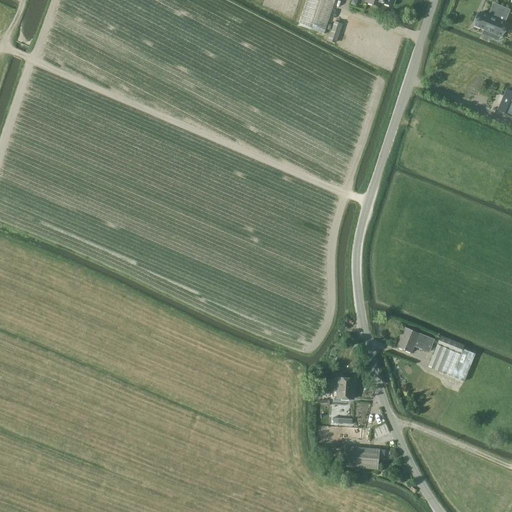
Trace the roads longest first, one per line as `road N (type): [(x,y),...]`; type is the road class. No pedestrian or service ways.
road 1 (unclassified): [(440,511),(385,407),(356,264),(363,218),(433,0)]
road 2 (track): [(0,51),(370,198)]
road 3 (unknown): [(393,425),(413,424),(511,459)]
